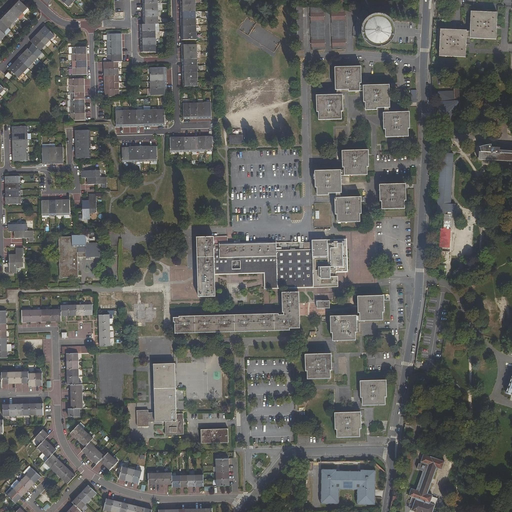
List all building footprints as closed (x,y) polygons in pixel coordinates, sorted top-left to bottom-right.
[(28,8),(20,0),(16,7),(23,13),(28,8)] [(15,5),(12,11),(18,18),(23,13),(16,7),(15,5)] [(312,49),(324,49),(324,7),(315,7),(316,38),(311,38),(312,49)] [(11,10),(7,16),(14,23),(18,18),(12,11),(11,10)] [(332,49),(346,49),(345,10),(331,10),(332,49)] [(470,30),(470,36),(496,38),(497,15),(471,13),(470,30)] [(6,15),(2,21),(9,27),(14,23),(7,16),(6,15)] [(0,29),(4,33),(9,27),(2,21),(1,20),(0,21),(0,29)] [(384,27),(383,26),(382,25),(381,25),(379,24),(378,24),(377,25),(376,25),(374,26),(373,27),(373,28),(372,29),(371,30),(371,31),(371,32),(372,34),(372,35),(373,36),(373,37),(374,38),(376,39),(377,39),(378,39),(379,39),(381,39),(382,39),(383,38),(384,37),(385,36),(386,35),(386,34),(386,32),(386,31),(386,30),(386,29),(385,28),(384,27)] [(55,36),(46,26),(42,32),(51,41),(55,36)] [(41,31),(37,37),(46,45),(51,41),(42,32),(41,31)] [(466,38),(467,32),(441,31),(440,54),(466,55),(466,38)] [(41,51),(46,45),(37,37),(36,36),(32,42),(33,43),(41,51)] [(41,51),(33,43),(29,50),(38,58),(43,52),(41,51)] [(28,49),(25,54),(33,63),(38,58),(29,50),(28,49)] [(24,53),(20,59),(29,67),(33,63),(25,54),(24,53)] [(19,58),(15,65),(24,73),(29,67),(20,59),(19,58)] [(14,64),(10,70),(11,70),(19,78),(24,73),(15,65),(14,64)] [(359,87),(359,83),(360,83),(360,67),(336,68),(337,90),(342,90),(360,90),(359,87)] [(365,102),(366,102),(366,109),(384,108),(389,108),(389,86),(364,86),(365,90),(365,102)] [(440,104),(460,103),(460,95),(439,96),(440,104)] [(318,112),(319,112),(319,119),(341,119),(341,111),(342,111),(342,96),(337,96),(318,96),(318,112)] [(384,114),(385,129),(386,129),(386,136),(408,136),(408,129),(409,129),(408,113),(389,113),(384,114)] [(230,135),(228,135),(228,144),(241,143),(241,136),(230,136),(230,135)] [(511,153),(500,153),(500,148),(491,147),(491,153),(479,152),(479,160),(511,161),(511,153)] [(367,167),(368,167),(367,151),(344,152),(344,167),(345,167),(345,170),(345,175),(367,174),(367,167)] [(455,212),(456,204),(451,204),(453,153),(440,153),(437,212),(443,212),(440,271),(450,272),(454,212),(455,212)] [(340,171),(316,171),(317,187),(318,187),(318,194),(336,193),(341,193),(340,175),(340,171)] [(107,188),(107,177),(101,177),(88,178),(88,185),(96,185),(102,184),(102,188),(107,188)] [(405,201),(405,185),(381,185),(381,201),(383,201),(383,208),(404,208),(404,201),(405,201)] [(216,194),(219,193),(219,190),(209,191),(210,194),(207,194),(207,210),(210,210),(210,215),(217,215),(217,212),(220,212),(220,209),(217,209),(217,200),(219,200),(219,197),(216,197),(216,194)] [(341,199),(336,199),(337,215),(338,214),(338,222),(360,221),(359,214),(361,214),(360,198),(341,199)] [(79,220),(90,220),(90,213),(89,200),(83,201),(83,215),(79,215),(79,220)] [(30,242),(34,242),(33,231),(28,231),(15,232),(15,239),(29,238),(30,242)] [(86,244),(86,235),(72,236),(72,237),(59,237),(60,279),(78,278),(78,258),(100,257),(99,244),(86,244)] [(228,236),(198,237),(199,265),(200,297),(215,297),(214,270),(217,270),(229,270),(228,245),(228,236)] [(279,236),(279,243),(280,251),(304,250),(304,242),(294,243),(294,237),(292,237),(291,236),(279,236)] [(279,243),(235,244),(236,257),(244,257),(244,269),(283,268),(284,287),(294,287),(337,285),(336,271),(346,270),(345,241),(304,242),(304,250),(280,251),(279,243)] [(244,257),(236,257),(235,244),(228,245),(229,270),(217,270),(217,274),(264,273),(265,287),(284,287),(283,268),(244,269),(244,257)] [(6,274),(17,273),(17,267),(16,255),(9,255),(9,264),(10,269),(6,269),(6,274)] [(175,318),(176,332),(299,328),(299,316),(298,304),(298,292),(294,292),(283,293),(284,315),(198,318),(175,318)] [(383,297),(359,297),(359,313),(361,313),(361,316),(361,320),(382,319),(382,312),(383,312),(383,297)] [(317,301),(317,309),(325,308),(330,308),(330,301),(317,301)] [(131,327),(131,330),(138,330),(138,326),(146,326),(146,323),(153,322),(153,319),(157,318),(157,311),(153,311),(153,304),(140,304),(134,304),(134,312),(126,312),(127,327),(131,327)] [(69,316),(69,305),(61,306),(61,309),(61,316),(69,316)] [(69,305),(69,316),(77,316),(76,305),(69,305)] [(76,305),(77,316),(85,316),(84,305),(76,305)] [(84,305),(85,316),(93,315),(92,305),(84,305)] [(50,310),(51,319),(54,319),(54,322),(55,322),(57,322),(57,321),(61,321),(61,316),(61,309),(50,310)] [(31,320),(31,310),(22,311),(22,323),(28,323),(27,322),(31,322),(31,320)] [(31,310),(31,320),(34,320),(34,322),(37,322),(40,322),(40,319),(40,310),(31,310)] [(40,310),(40,319),(43,319),(44,322),(47,322),(47,321),(51,321),(51,319),(50,310),(40,310)] [(99,323),(110,323),(110,315),(99,315),(99,323)] [(332,333),(333,333),(333,340),(355,339),(355,332),(356,332),(356,320),(356,316),(332,317),(332,333)] [(110,323),(99,323),(99,331),(110,331),(110,323)] [(110,331),(99,331),(99,339),(110,338),(110,331)] [(110,338),(99,339),(99,347),(110,346),(110,338)] [(307,371),(308,371),(308,378),(330,378),(330,370),(331,370),(330,355),(306,355),(307,371)] [(68,369),(78,369),(78,361),(68,361),(68,369)] [(155,412),(148,413),(148,410),(137,410),(137,427),(149,426),(149,422),(165,422),(165,435),(184,435),(183,414),(176,414),(175,363),(153,364),(155,412)] [(68,377),(78,377),(78,369),(68,369),(68,377)] [(78,377),(68,377),(69,385),(70,385),(72,385),(78,384),(78,377)] [(385,381),(361,382),(362,397),(363,397),(363,405),(385,404),(385,397),(386,397),(385,381)] [(72,393),(82,393),(81,384),(78,384),(72,385),(72,393)] [(82,401),(72,401),(72,409),(79,409),(82,408),(82,401)] [(79,416),(79,409),(72,409),(71,409),(69,409),(69,417),(79,416)] [(338,437),(359,436),(359,429),(361,429),(360,413),(336,414),(336,430),(337,430),(338,437)] [(76,437),(83,430),(78,425),(72,432),(74,435),(76,437)] [(228,429),(201,430),(201,444),(228,443),(228,429)] [(35,438),(41,443),(44,441),(45,439),(48,436),(43,430),(35,438)] [(83,430),(76,437),(79,439),(79,440),(81,442),(82,441),(88,434),(83,430)] [(88,434),(82,441),(84,444),(83,444),(86,447),(89,443),(93,439),(88,434)] [(44,453),(50,446),(47,443),(47,444),(44,441),(41,443),(38,447),(44,453)] [(88,455),(94,448),(89,443),(86,447),(85,448),(83,450),(86,452),(85,453),(87,455),(88,455)] [(50,446),(44,453),(49,458),(52,455),(53,454),(56,451),(53,448),(50,446)] [(94,448),(88,455),(91,457),(90,458),(92,460),(93,459),(99,452),(94,448)] [(99,452),(93,459),(95,461),(95,462),(97,464),(100,462),(101,460),(104,457),(99,452)] [(106,465),(112,458),(107,453),(104,457),(101,460),(104,462),(103,463),(106,465)] [(417,469),(423,471),(416,490),(411,488),(409,496),(412,497),(408,508),(412,509),(411,511),(414,511),(432,511),(435,505),(430,503),(433,495),(428,494),(437,468),(442,470),(445,462),(423,454),(420,464),(418,463),(417,469)] [(52,468),(58,461),(52,455),(49,458),(46,462),(52,468)] [(112,458),(106,465),(105,465),(108,467),(111,469),(117,462),(112,458)] [(58,461),(52,468),(57,473),(64,466),(58,461)] [(64,466),(57,473),(63,478),(70,471),(64,466)] [(126,479),(128,469),(122,468),(119,478),(123,479),(123,478),(126,479)] [(26,475),(33,481),(35,483),(37,480),(38,481),(39,479),(37,477),(39,475),(32,469),(26,475)] [(128,469),(126,479),(126,480),(129,481),(129,480),(132,481),(135,471),(128,469)] [(321,470),(321,504),(339,505),(340,490),(358,490),(358,505),(376,506),(377,471),(321,470)] [(70,471),(63,478),(68,483),(75,476),(70,471)] [(135,471),(132,481),(132,482),(136,482),(139,482),(141,473),(135,471)] [(156,484),(156,474),(148,474),(149,484),(156,484)] [(156,474),(156,484),(164,484),(164,474),(156,474)] [(164,474),(164,484),(172,484),(172,477),(172,474),(164,474)] [(33,481),(26,475),(20,482),(27,488),(29,489),(31,487),(31,488),(33,486),(31,484),(33,481)] [(180,486),(180,476),(172,477),(172,484),(172,486),(180,486)] [(180,476),(180,486),(188,486),(188,476),(180,476)] [(188,476),(188,486),(196,486),(195,476),(188,476)] [(195,476),(196,486),(204,485),(203,476),(195,476)] [(27,488),(20,482),(14,489),(20,495),(22,496),(24,494),(25,494),(27,492),(25,490),(27,488)] [(83,492),(91,498),(96,493),(89,486),(83,492)] [(20,495),(14,489),(7,496),(15,503),(18,501),(19,500),(21,499),(18,497),(20,495)] [(78,497),(85,504),(91,498),(83,492),(78,497)] [(85,504),(78,497),(73,503),(74,504),(75,505),(80,510),(85,504)] [(112,511),(115,502),(107,500),(104,509),(112,511)] [(115,502),(112,511),(115,511),(120,511),(122,504),(115,502)]
